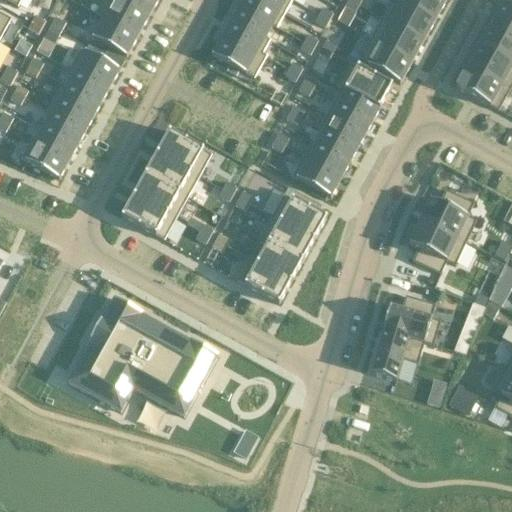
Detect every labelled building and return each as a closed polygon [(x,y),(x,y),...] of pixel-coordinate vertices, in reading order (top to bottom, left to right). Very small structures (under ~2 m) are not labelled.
[(0,0),(5,3),(18,10),(23,0),(0,0)] [(104,0),(95,17),(104,21),(138,40),(148,21),(149,20),(112,0),(104,0)] [(112,0),(149,20),(160,0),(112,0)] [(244,0),(239,9),(273,28),(273,29),(277,31),(285,17),(254,0),(244,0)] [(254,0),(285,17),(292,3),(287,0),(254,0)] [(443,0),(392,0),(393,0),(397,3),(397,2),(435,23),(443,10),(447,2),(443,0)] [(348,2),(344,9),(355,15),(359,8),(348,2)] [(386,22),(386,23),(424,44),(435,23),(397,2),(397,3),(386,22)] [(511,8),(504,4),(492,26),(511,37),(511,8)] [(233,20),(232,23),(266,42),(266,41),(273,29),(273,28),(239,9),(233,20)] [(322,10),(319,17),(329,23),(333,16),(322,10)] [(0,42),(11,22),(0,15),(0,42)] [(319,17),(315,24),(325,30),(329,23),(319,17)] [(35,18),(31,25),(42,31),(46,24),(35,18)] [(55,20),(52,27),(62,33),(66,26),(55,20)] [(382,20),(370,41),(412,65),(413,64),(424,44),(386,23),(386,22),(382,20)] [(93,40),(92,41),(127,60),(138,40),(104,21),(93,40)] [(230,25),(224,36),(262,58),(263,57),(270,43),(266,41),(266,42),(232,23),(230,25)] [(31,25),(27,32),(38,38),(42,31),(31,25)] [(511,37),(492,26),(480,47),(511,65),(511,37)] [(52,27),(48,34),(58,40),(62,33),(52,27)] [(224,36),(212,58),(254,82),(267,59),(263,57),(262,58),(224,36)] [(308,38),(304,45),(314,51),(318,44),(308,38)] [(370,41),(358,63),(400,87),(412,65),(370,41)] [(326,43),(322,50),(333,56),(336,49),(326,43)] [(304,45),(300,52),(310,58),(314,51),(304,45)] [(511,65),(480,47),(468,68),(511,92),(511,89),(511,65)] [(322,50),(318,57),(329,63),(333,56),(322,50)] [(82,51),(70,73),(74,76),(74,75),(108,93),(120,73),(82,51)] [(33,60),(29,68),(40,73),(44,66),(33,60)] [(292,65),(289,72),(299,78),(303,71),(292,65)] [(350,66),(337,89),(341,91),(342,90),(380,111),(392,89),(358,70),(350,66)] [(29,68),(25,75),(36,80),(40,73),(29,68)] [(462,79),(456,90),(468,97),(499,114),(511,92),(468,68),(463,79),(462,79)] [(7,69),(3,76),(14,82),(18,75),(7,69)] [(289,72),(285,79),(295,85),(299,78),(289,72)] [(67,87),(67,88),(101,107),(108,93),(74,75),(74,76),(67,87)] [(3,76),(0,81),(0,83),(10,89),(14,82),(3,76)] [(306,79),(302,86),(313,92),(317,85),(306,79)] [(63,85),(55,100),(93,121),(101,107),(67,88),(67,87),(63,85)] [(302,86),(298,93),(309,99),(313,92),(302,86)] [(18,88),(14,95),(25,101),(28,94),(18,88)] [(341,91),(334,104),(372,125),(380,111),(342,90),(341,91)] [(14,95),(10,102),(21,108),(25,101),(14,95)] [(55,100),(47,114),(51,117),(52,116),(86,134),(90,126),(93,121),(55,100)] [(330,111),(327,118),(365,139),(371,128),(372,125),(334,104),(330,111)] [(294,108),(290,115),(300,121),(304,114),(294,108)] [(3,115),(0,120),(0,122),(10,128),(12,124),(13,121),(3,115)] [(290,115),(286,122),(296,128),(300,121),(290,115)] [(51,117),(44,129),(78,148),(86,134),(52,116),(51,117)] [(327,118),(319,132),(323,135),(323,134),(357,152),(365,139),(327,118)] [(0,122),(0,131),(6,135),(10,128),(0,122)] [(37,142),(37,143),(71,162),(74,156),(78,148),(44,129),(37,142)] [(169,134),(157,156),(200,179),(212,158),(204,153),(169,134)] [(316,146),(316,147),(350,166),(357,152),(323,134),(323,135),(316,146)] [(278,135),(275,142),(285,148),(289,141),(278,135)] [(33,140),(21,162),(59,183),(71,162),(37,143),(37,142),(33,140)] [(275,142),(271,149),(281,155),(285,148),(275,142)] [(312,144),(304,159),(342,180),(347,171),(350,166),(316,147),(316,146),(312,144)] [(157,156),(146,177),(188,200),(200,179),(157,156)] [(304,159),(292,179),(331,201),(342,180),(304,159)] [(146,177),(134,198),(176,222),(188,200),(146,177)] [(226,185),(222,192),(233,198),(237,191),(226,185)] [(222,192),(218,199),(229,205),(233,198),(222,192)] [(430,201),(420,224),(466,246),(477,223),(468,219),(474,206),(446,193),(440,206),(430,201)] [(243,194),(239,201),(249,207),(253,200),(243,194)] [(284,197),(272,219),(314,243),(327,221),(292,202),(284,197)] [(134,198),(122,220),(156,239),(164,243),(176,222),(134,198)] [(239,201),(235,208),(245,214),(249,207),(239,201)] [(272,219),(260,241),(268,246),(269,245),(303,264),(307,257),(314,243),(272,219)] [(420,224),(409,247),(418,251),(412,264),(441,278),(447,265),(455,269),(466,246),(420,224)] [(511,227),(507,224),(501,235),(511,241),(511,227)] [(203,227),(199,234),(210,240),(214,233),(203,227)] [(199,234),(195,241),(206,247),(210,240),(199,234)] [(219,236),(215,243),(226,249),(230,242),(219,236)] [(215,243),(211,250),(222,256),(226,249),(215,243)] [(258,265),(257,266),(291,285),(303,264),(269,245),(268,246),(258,265)] [(249,260),(237,283),(245,288),(279,307),(291,285),(257,266),(258,265),(249,260)] [(489,304),(500,310),(507,297),(495,291),(489,304)] [(390,309),(383,333),(424,346),(433,349),(441,324),(431,321),(436,307),(406,298),(402,312),(390,309)] [(477,299),(474,306),(485,311),(488,303),(477,299)] [(92,343),(68,387),(121,415),(133,393),(184,421),(218,358),(191,343),(190,345),(141,319),(143,317),(115,301),(103,323),(101,322),(90,342),(92,343)] [(489,304),(485,311),(496,317),(500,310),(489,304)] [(485,311),(474,306),(469,319),(480,324),(485,311)] [(383,334),(371,377),(396,384),(403,363),(418,367),(421,357),(424,346),(383,333),(383,334)] [(454,355),(466,358),(471,345),(460,341),(454,355)] [(511,374),(505,371),(492,393),(501,398),(494,410),(511,420),(511,374)] [(459,387),(451,407),(472,416),(480,396),(459,387)] [(247,434),(241,445),(252,451),(257,440),(247,434)]
